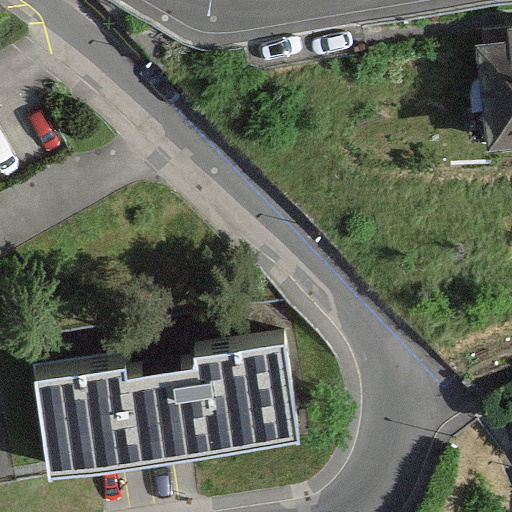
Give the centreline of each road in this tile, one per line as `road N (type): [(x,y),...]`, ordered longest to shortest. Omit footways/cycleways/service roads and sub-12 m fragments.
road 1 (residential): [(336,511),(384,472),(400,404),(377,345),(41,0)]
road 2 (residential): [(337,0),(230,13),(176,0)]
